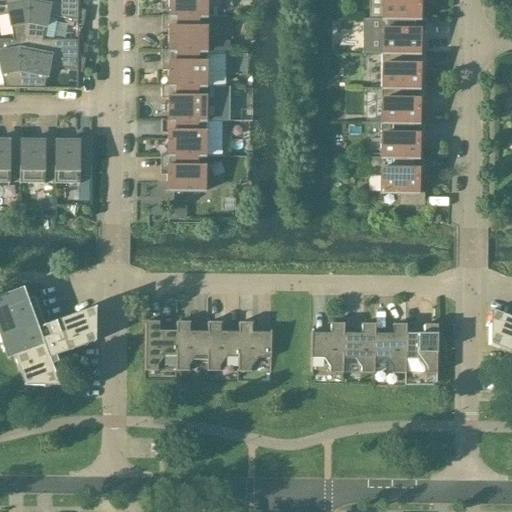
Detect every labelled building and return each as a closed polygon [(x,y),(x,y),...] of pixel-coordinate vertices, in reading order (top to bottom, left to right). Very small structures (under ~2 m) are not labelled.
[(0,0),(0,15),(10,14),(13,40),(19,40),(28,41),(28,0),(0,0)] [(28,0),(28,41),(43,41),(43,40),(51,15),(78,21),(78,25),(83,26),(86,11),(78,9),(78,0),(28,0)] [(168,0),(168,16),(168,17),(206,18),(206,0),(168,0)] [(381,20),(426,20),(426,19),(420,19),(420,6),(420,0),(367,0),(368,20),(381,20)] [(222,18),(206,18),(168,17),(168,16),(162,16),(162,30),(168,30),(168,51),(168,52),(206,52),(206,28),(222,28),(222,18)] [(381,20),(381,55),(426,55),(426,54),(420,54),(420,33),(426,33),(426,20),(381,20)] [(0,88),(4,89),(18,89),(19,40),(13,40),(0,39),(0,88)] [(19,40),(18,89),(45,89),(50,65),(78,71),(78,73),(83,74),(85,59),(78,58),(78,40),(43,40),(43,41),(28,41),(19,40)] [(168,65),(168,86),(168,87),(206,87),(206,52),(168,52),(168,51),(162,51),(162,65),(168,65)] [(381,55),(381,89),(425,90),(425,89),(419,89),(419,68),(426,68),(426,55),(381,55)] [(205,122),(206,87),(168,87),(168,86),(161,86),(161,100),(167,100),(167,121),(205,122)] [(425,102),(425,90),(381,89),(380,124),(425,125),(425,124),(419,124),(419,102),(425,102)] [(167,135),(167,155),(167,156),(205,157),(205,122),(167,121),(161,121),(161,134),(167,135)] [(425,137),(425,125),(380,124),(380,159),(425,159),(418,159),(419,137),(425,137)] [(19,185),(20,185),(20,144),(21,144),(21,139),(8,139),(8,144),(0,144),(0,184),(9,185),(9,180),(19,180),(19,185)] [(42,145),(21,144),(20,144),(20,185),(44,185),(44,180),(54,180),(54,185),(55,185),(55,145),(56,145),(56,139),(42,139),(42,145)] [(55,145),(55,185),(79,185),(79,180),(90,181),(91,139),(77,139),(77,145),(56,145),(55,145)] [(204,192),(205,157),(167,156),(167,155),(161,155),(160,169),(167,169),(166,192),(204,192)] [(425,159),(380,159),(368,159),(368,171),(380,171),(380,194),(418,195),(418,172),(424,172),(425,159)] [(94,324),(96,323),(92,311),(95,310),(94,309),(38,329),(23,289),(0,296),(0,345),(2,344),(8,360),(14,358),(24,387),(25,387),(57,387),(59,387),(48,359),(94,343),(94,324)] [(511,320),(489,311),(488,313),(491,314),(486,326),(489,327),(488,346),(511,354),(511,320)] [(144,371),(176,372),(177,332),(176,332),(158,332),(158,323),(145,322),(144,371)] [(176,323),(176,332),(177,332),(176,372),(207,372),(208,332),(207,332),(190,332),(190,323),(176,323)] [(207,323),(207,332),(208,332),(207,372),(239,372),(239,333),(238,333),(221,332),(221,323),(207,323)] [(238,323),(238,333),(239,333),(239,372),(271,373),(271,333),(252,333),(252,324),(238,323)] [(310,373),(342,374),(343,334),(344,334),(344,325),(330,324),(330,334),(311,333),(310,373)] [(374,334),(375,334),(375,325),(361,325),(361,334),(344,334),(343,334),(342,374),(374,374),(374,334)] [(374,374),(405,374),(405,334),(406,334),(406,325),(392,325),(392,334),(375,334),(374,334),(374,374)] [(405,334),(405,374),(437,375),(437,326),(424,325),(423,335),(406,334),(405,334)]
